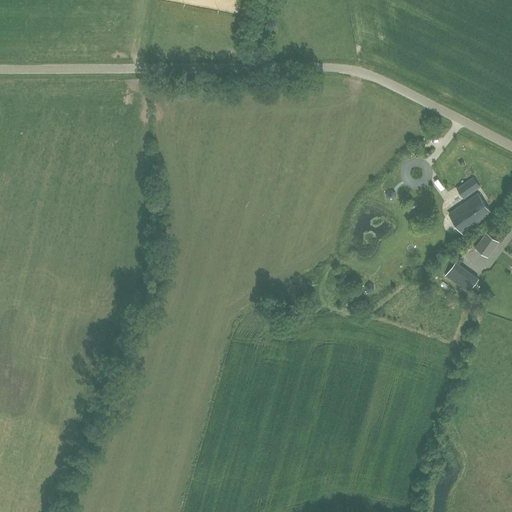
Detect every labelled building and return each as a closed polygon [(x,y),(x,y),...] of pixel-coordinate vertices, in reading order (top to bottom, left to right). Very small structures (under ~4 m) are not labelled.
[(474,177),(461,185),(468,195),(480,186),(474,177)] [(392,190),(388,190),(385,194),(386,199),(389,202),(394,201),(397,198),(397,197),(397,193),(392,190)] [(479,193),(450,213),(463,232),(485,217),(485,218),(492,213),(479,193)] [(487,233),(476,247),(487,256),(498,241),(487,233)] [(367,284),(365,287),(365,291),(368,293),(372,293),(375,289),(374,285),(371,283),(367,284)]
